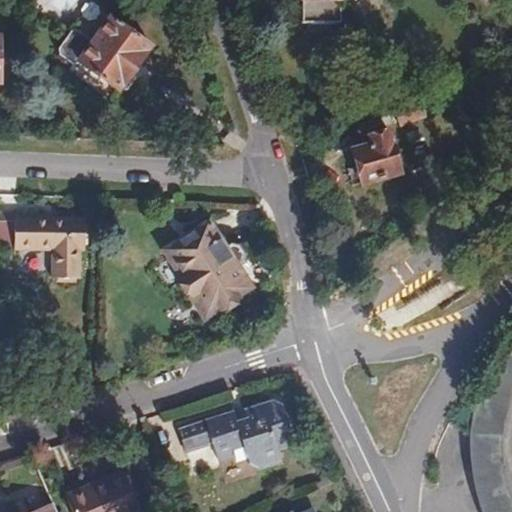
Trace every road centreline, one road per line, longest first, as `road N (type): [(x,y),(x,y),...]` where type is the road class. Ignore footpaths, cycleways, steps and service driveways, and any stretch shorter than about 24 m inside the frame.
road 1 (residential): [(0,440),(314,338)]
road 2 (residential): [(271,175),(0,164)]
road 3 (residential): [(314,338),(390,511)]
road 4 (residential): [(215,0),(271,175)]
road 5 (residential): [(271,175),(294,233),(314,338)]
road 6 (residential): [(511,188),(399,278)]
